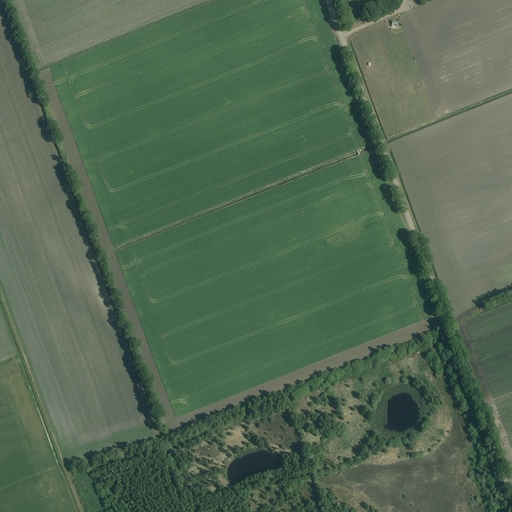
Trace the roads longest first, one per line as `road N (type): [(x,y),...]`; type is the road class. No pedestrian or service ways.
road 1 (track): [(511,501),(328,3)]
road 2 (track): [(80,511),(0,292)]
